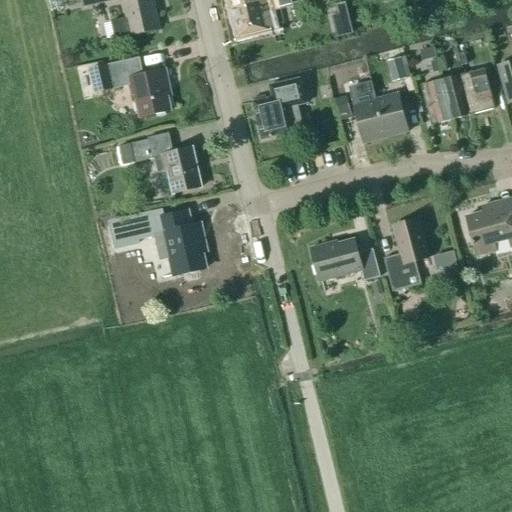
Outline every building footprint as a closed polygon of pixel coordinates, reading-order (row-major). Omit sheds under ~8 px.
[(110,23),(114,40),(159,30),(152,2),(158,1),(157,0),(121,0),(126,20),(110,23)] [(227,0),(237,39),(272,30),(268,13),(293,7),(290,0),(227,0)] [(331,17),(336,39),(353,34),(345,3),(335,6),(337,15),(331,17)] [(419,52),(422,62),(436,58),(433,48),(419,52)] [(467,65),(464,53),(458,55),(461,67),(467,65)] [(394,82),(407,79),(402,58),(388,62),(394,82)] [(143,76),(139,59),(107,66),(88,70),(94,95),(112,90),(129,86),(131,96),(134,95),(139,118),(171,111),(165,88),(169,87),(165,71),(143,76)] [(446,70),(443,59),(437,61),(438,66),(439,72),(446,70)] [(430,62),(433,74),(439,72),(438,66),(437,61),(430,62)] [(511,63),(497,67),(507,105),(511,103),(511,63)] [(80,102),(73,70),(65,71),(72,104),(80,102)] [(484,70),(463,75),(473,116),(495,110),(484,70)] [(463,75),(442,81),(452,121),(473,116),(463,75)] [(258,122),(257,122),(261,141),(293,133),(287,110),(306,105),(300,80),(269,87),(271,99),(252,103),(255,117),(257,116),(258,122)] [(452,121),(442,81),(420,87),(431,127),(452,121)] [(398,95),(376,101),(386,139),(408,133),(398,95)] [(351,115),(346,96),(335,99),(341,118),(351,115)] [(386,139),(376,101),(353,107),(363,145),(386,139)] [(147,139),(147,141),(130,145),(120,147),(125,166),(135,164),(154,159),(157,174),(168,171),(173,195),(201,188),(192,149),(173,153),(168,134),(147,139)] [(511,248),(511,199),(481,208),(483,213),(466,218),(476,258),(496,252),(494,245),(509,241),(511,248)] [(190,228),(187,213),(153,220),(157,236),(164,235),(173,277),(205,270),(202,254),(206,253),(200,225),(190,228)] [(146,238),(142,221),(110,228),(114,245),(146,238)] [(428,259),(418,221),(393,227),(400,255),(383,260),(392,293),(421,285),(415,262),(428,259)] [(328,245),(310,249),(319,283),(361,272),(364,282),(380,278),(372,250),(357,254),(354,240),(328,247),(328,245)] [(436,257),(438,265),(448,262),(451,274),(459,272),(454,252),(436,257)] [(383,294),(380,282),(371,284),(375,296),(383,294)]
